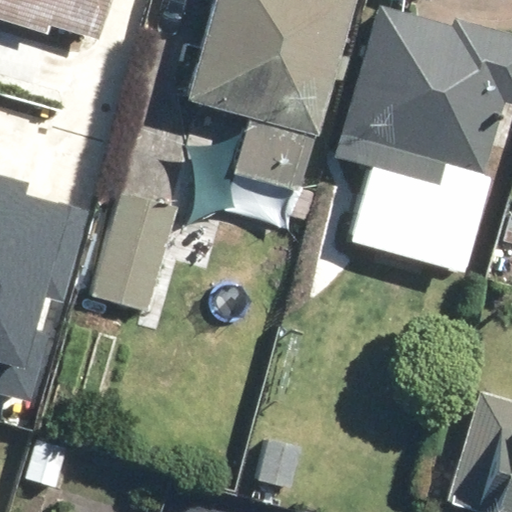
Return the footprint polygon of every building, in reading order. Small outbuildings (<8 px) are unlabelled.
[(0,0),(0,21),(32,31),(35,23),(84,37),(95,0),(0,0)] [(200,0),(174,99),(233,115),(219,170),(289,189),(339,0),(200,0)] [(363,4),(321,154),(428,184),(434,161),(468,171),(488,100),(508,106),(511,91),(511,35),(439,15),(436,24),(363,4)] [(0,175),(0,392),(19,398),(72,211),(12,194),(17,180),(0,175)] [(104,190),(75,293),(132,309),(161,206),(104,190)] [(511,511),(511,400),(468,387),(433,499),(475,511),(511,511)] [(292,495),(306,437),(264,426),(249,484),(292,495)] [(61,488),(69,435),(35,430),(27,483),(61,488)]
